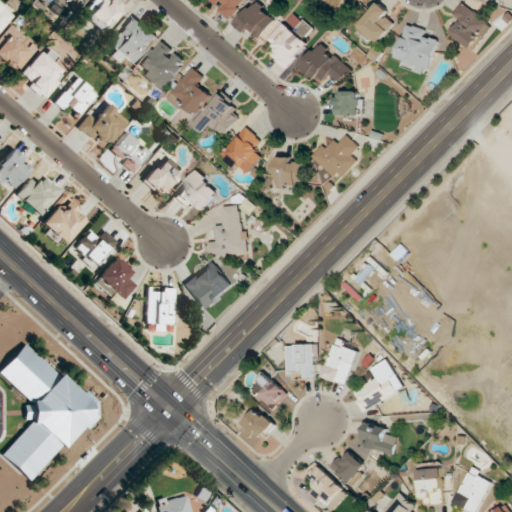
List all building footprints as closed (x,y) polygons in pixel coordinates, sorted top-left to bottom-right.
[(124,6),(116,0),(109,0),(108,2),(104,0),(92,0),(87,5),(92,9),(84,18),(100,32),(124,6)] [(211,0),(219,7),(217,9),(229,19),(245,0),(211,0)] [(275,20),(263,10),(265,7),(257,0),(237,25),(247,33),(250,29),(260,38),(275,20)] [(346,0),(357,8),(363,0),(346,0)] [(357,29),(379,45),(395,23),(386,16),(390,10),(377,1),(357,29)] [(450,32),(471,49),(491,25),(463,2),(454,14),(461,20),(450,32)] [(0,30),(13,15),(0,3),(0,30)] [(313,29),(294,13),(286,23),(298,33),(300,30),(307,36),(313,29)] [(109,46),(115,50),(110,57),(119,63),(122,59),(133,66),(156,33),(131,15),(109,46)] [(286,68),(308,44),(285,23),(270,40),(278,48),(272,55),(286,68)] [(431,69),(440,41),(425,36),(427,30),(408,24),(396,58),(404,60),(402,66),(423,73),(425,67),(431,69)] [(36,45),(9,25),(0,36),(0,60),(1,61),(2,60),(16,71),(36,45)] [(140,66),(146,70),(142,75),(164,91),(187,59),(159,39),(140,66)] [(351,70),(323,43),(300,66),(312,77),(315,74),(323,82),(331,73),(340,82),(351,70)] [(60,70),(52,63),(57,57),(45,46),(19,76),(44,98),(59,82),(54,78),(60,70)] [(167,98),(181,109),(184,106),(195,114),(212,95),(199,84),(205,77),(193,67),(167,98)] [(55,100),(75,118),(96,95),(76,77),(55,100)] [(362,91),(336,91),(337,116),(363,115),(362,91)] [(205,133),(214,125),(224,135),(241,120),(233,112),(237,109),(224,95),(195,122),(205,133)] [(87,114),(77,126),(104,148),(127,121),(107,104),(94,119),(87,114)] [(263,141),(248,127),(223,155),(238,168),(240,165),(249,173),(265,156),(256,148),(263,141)] [(123,161),(120,164),(132,174),(148,154),(140,148),(143,145),(125,131),(109,150),(123,161)] [(315,157),(341,180),(359,161),(353,155),(361,147),(348,134),(340,143),(333,137),(315,157)] [(22,157),(10,149),(0,163),(0,180),(14,190),(29,168),(19,161),(22,157)] [(153,191),(156,186),(164,193),(183,170),(165,155),(142,182),(153,191)] [(303,186),(304,162),(292,162),(292,157),(278,157),(278,186),(303,186)] [(202,211),(219,191),(196,171),(175,195),(193,209),(196,205),(202,211)] [(21,205),(35,218),(60,191),(43,175),(35,184),(29,179),(14,194),(24,203),(21,205)] [(54,208),(40,223),(63,244),(86,219),(68,203),(59,212),(54,208)] [(210,256),(250,253),(248,230),(242,231),(240,205),(223,206),(225,225),(216,225),(217,241),(209,242),(210,256)] [(87,230),(73,246),(95,265),(116,241),(102,229),(95,237),(87,230)] [(125,299),(135,284),(126,278),(131,271),(111,258),(97,280),(125,299)] [(183,282),(199,309),(233,289),(217,262),(183,282)] [(145,323),(153,324),(153,331),(163,331),(163,323),(171,323),(173,288),(161,288),(161,292),(146,291),(145,323)] [(325,378),(348,385),(359,348),(336,341),(325,378)] [(0,456),(31,482),(80,423),(84,427),(101,405),(84,391),(81,394),(21,344),(0,369),(0,376),(31,402),(21,414),(29,421),(0,456)] [(315,344),(288,345),(289,373),(305,372),(305,378),(316,378),(315,344)] [(354,390),(365,410),(405,389),(390,359),(373,368),(378,378),(354,390)] [(274,409),(288,393),(267,373),(252,390),(274,409)] [(276,424),(258,408),(244,423),(261,439),(276,424)] [(393,454),(400,435),(367,424),(361,444),(393,454)] [(367,465),(350,450),(333,468),(350,483),(367,465)] [(316,488),(337,507),(350,492),(317,462),(307,473),(320,484),(316,488)] [(444,503),(443,463),(419,463),(421,497),(429,496),(429,503),(444,503)] [(473,511),(477,511),(494,481),(473,469),(455,502),(473,511)] [(416,511),(421,506),(400,492),(386,511),(416,511)] [(158,511),(190,511),(185,494),(156,503),(158,511)]
